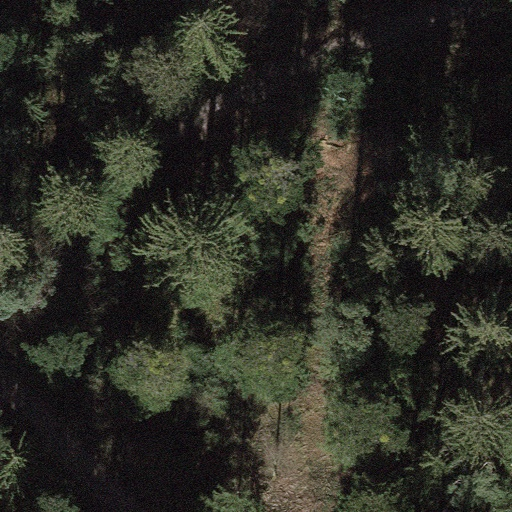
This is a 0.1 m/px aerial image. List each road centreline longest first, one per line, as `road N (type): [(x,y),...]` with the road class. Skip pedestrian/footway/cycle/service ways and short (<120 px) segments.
road 1 (track): [(0,222),(268,79),(485,0)]
road 2 (track): [(0,372),(130,511)]
